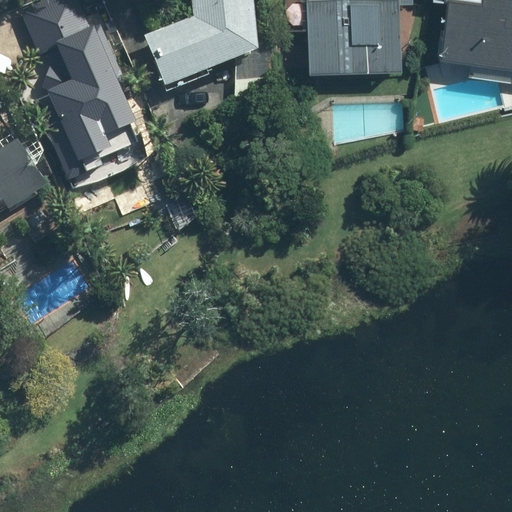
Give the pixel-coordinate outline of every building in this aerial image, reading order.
[(90,30),(77,0),(40,0),(19,9),(39,56),(57,48),(72,82),(45,93),(66,143),(109,125),(108,124),(132,114),(95,28),(90,30)] [(142,37),(163,87),(257,52),(251,0),(193,0),(195,14),(171,25),(142,37)] [(398,65),(396,0),(400,0),(305,0),(308,68),(398,65)] [(511,63),(511,0),(480,0),(481,2),(468,0),(446,0),(439,52),(511,63)] [(0,215),(12,208),(44,188),(15,142),(0,151),(0,215)]
